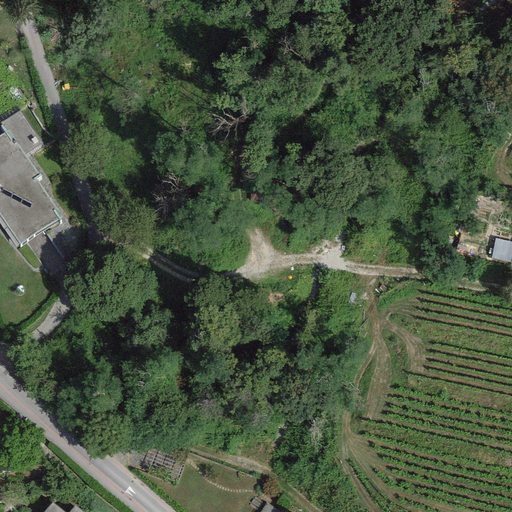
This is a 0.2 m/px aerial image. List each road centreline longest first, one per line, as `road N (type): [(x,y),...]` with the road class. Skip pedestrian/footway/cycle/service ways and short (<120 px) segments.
road 1 (track): [(104,228),(214,287),(245,277),(262,262),(236,230),(234,174),(291,120),(365,14),(405,0)]
road 2 (track): [(99,467),(184,446),(297,472),(389,511)]
road 3 (track): [(262,262),(511,295)]
road 4 (unclassified): [(146,511),(0,371)]
